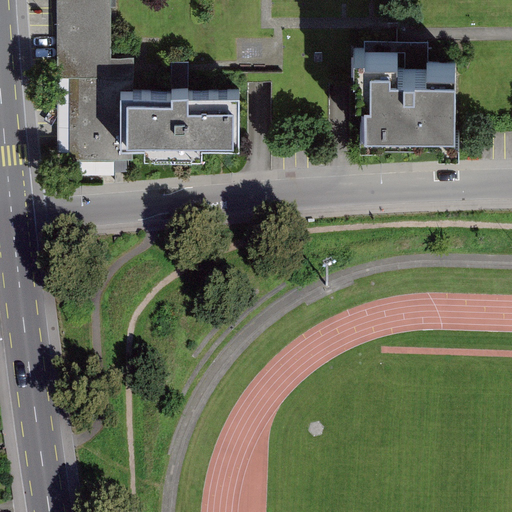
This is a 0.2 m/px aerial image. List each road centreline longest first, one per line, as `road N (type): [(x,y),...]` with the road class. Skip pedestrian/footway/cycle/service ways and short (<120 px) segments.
road 1 (residential): [(12,216),(511,183)]
road 2 (primary): [(12,216),(50,511)]
road 3 (primary): [(0,43),(12,216)]
